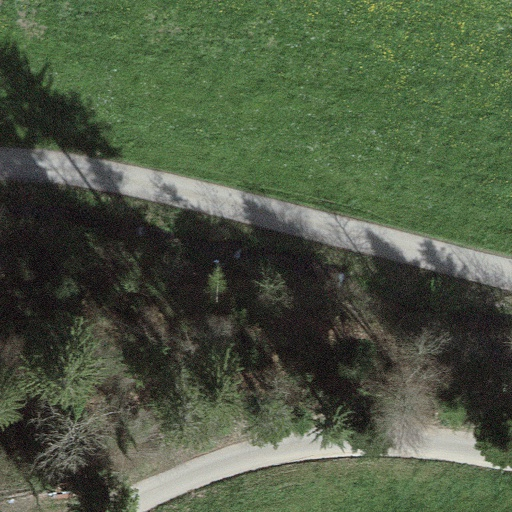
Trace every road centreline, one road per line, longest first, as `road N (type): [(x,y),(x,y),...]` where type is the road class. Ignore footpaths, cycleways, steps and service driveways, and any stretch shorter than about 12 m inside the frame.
road 1 (unclassified): [(0,160),(102,171),(511,269)]
road 2 (track): [(115,511),(176,479),(310,442),(364,438),(511,457)]
